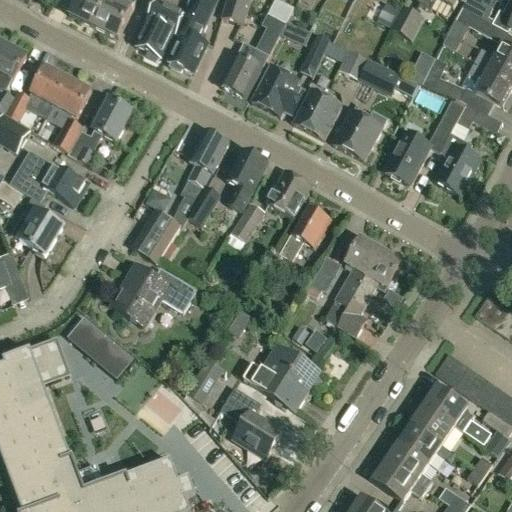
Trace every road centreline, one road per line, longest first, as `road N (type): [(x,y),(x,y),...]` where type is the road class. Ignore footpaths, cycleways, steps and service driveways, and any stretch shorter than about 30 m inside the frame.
road 1 (residential): [(466,256),(184,101)]
road 2 (residential): [(0,343),(83,305),(184,101)]
road 3 (residential): [(297,511),(466,256)]
road 4 (residential): [(184,101),(0,8)]
